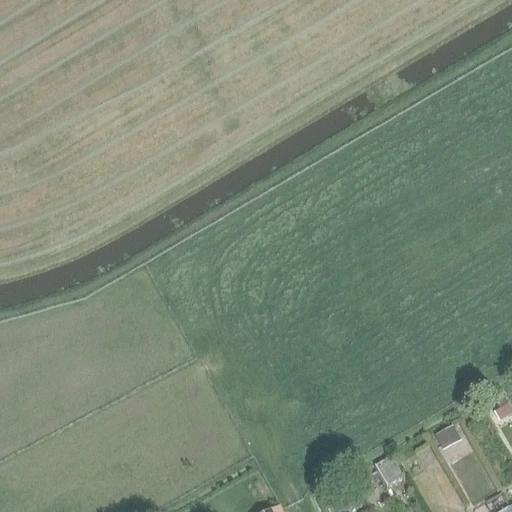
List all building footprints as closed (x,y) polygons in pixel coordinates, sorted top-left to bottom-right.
[(506,400),(497,406),(500,411),(509,405),(506,400)] [(453,429),(435,439),(441,450),(459,440),(453,429)] [(375,469),(387,488),(403,479),(391,459),(375,469)] [(373,485),(367,474),(359,478),(365,489),(373,485)] [(334,493),(321,501),(325,508),(339,500),(334,493)] [(352,493),(341,500),(345,506),(356,500),(352,493)]
